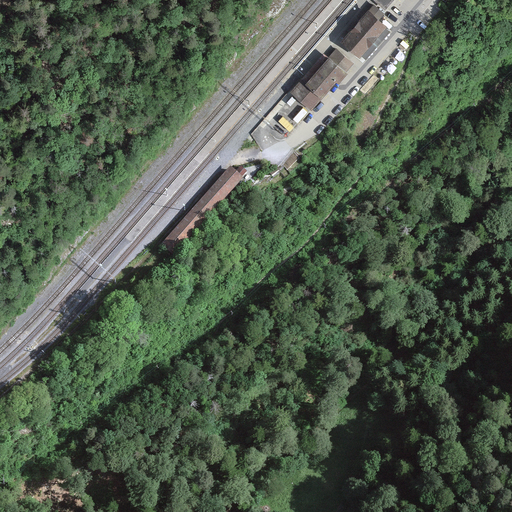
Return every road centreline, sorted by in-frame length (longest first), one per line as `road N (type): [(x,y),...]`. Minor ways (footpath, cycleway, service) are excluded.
road 1 (track): [(511,233),(467,263),(352,381),(278,466),(252,511)]
road 2 (track): [(0,402),(93,316),(220,175),(278,149)]
road 3 (unclassified): [(278,149),(310,128),(427,0)]
